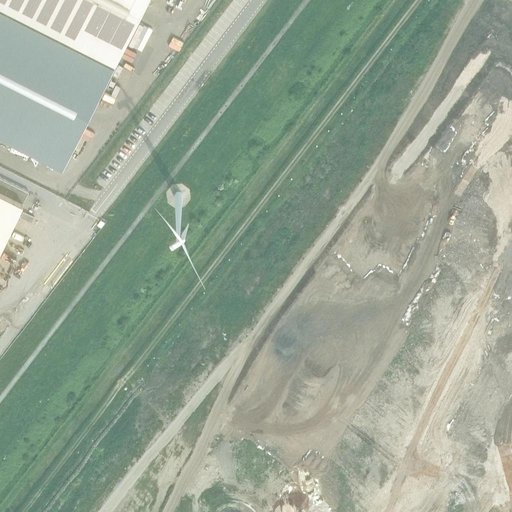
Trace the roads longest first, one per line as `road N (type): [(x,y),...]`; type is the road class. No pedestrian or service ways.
road 1 (track): [(511,301),(496,306),(444,367),(359,487),(326,478),(214,406),(361,218),(422,262)]
road 2 (track): [(456,0),(128,468),(113,511)]
road 3 (unclassified): [(0,404),(306,0)]
road 4 (unclassified): [(256,0),(93,213)]
road 5 (track): [(422,262),(308,467)]
